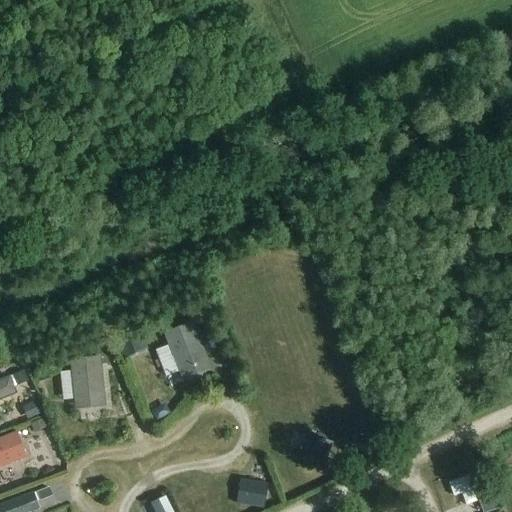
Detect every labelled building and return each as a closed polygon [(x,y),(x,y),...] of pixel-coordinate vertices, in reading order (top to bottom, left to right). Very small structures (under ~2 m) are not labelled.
[(193,322),(163,334),(182,381),(212,369),(193,322)] [(117,345),(124,360),(148,349),(141,334),(117,345)] [(70,360),(75,410),(106,407),(101,357),(70,360)] [(35,371),(39,383),(51,379),(47,368),(35,371)] [(24,371),(12,376),(17,387),(29,382),(24,371)] [(11,376),(0,380),(0,401),(18,394),(11,376)] [(22,408),(28,420),(41,414),(36,402),(22,408)] [(31,425),(34,433),(47,428),(43,420),(31,425)] [(17,432),(0,438),(0,468),(27,458),(17,432)] [(309,435),(300,462),(312,466),(324,470),(333,443),(321,439),(309,435)] [(454,478),(460,493),(494,480),(489,465),(454,478)] [(238,495),(236,507),(264,511),(266,500),(268,488),(240,483),(238,495)] [(49,489),(37,493),(40,501),(52,496),(49,489)] [(33,494),(0,506),(0,511),(31,511),(39,509),(36,502),(33,494)] [(172,511),(166,498),(151,505),(155,511),(172,511)]
